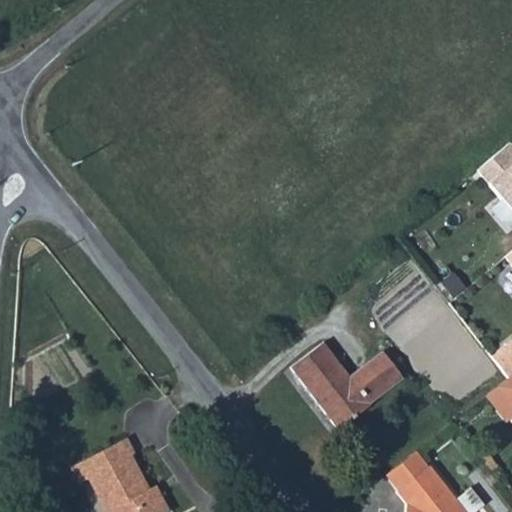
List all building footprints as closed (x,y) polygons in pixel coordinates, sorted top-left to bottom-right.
[(511,151),(505,143),(473,169),(497,197),(485,207),(507,234),(511,229),(511,151)] [(511,248),(502,257),(511,269),(511,248)] [(297,371),(333,417),(365,392),(364,389),(397,362),(377,336),(343,363),(317,330),(284,355),(297,371)] [(511,338),(510,336),(487,354),(500,371),(511,361),(511,338)] [(511,361),(500,371),(492,377),(501,389),(511,380),(511,361)] [(511,380),(501,389),(511,402),(511,380)] [(75,468),(83,483),(92,478),(111,511),(170,511),(161,494),(155,497),(150,489),(132,457),(137,454),(128,439),(75,468)] [(379,465),(391,480),(420,457),(408,442),(394,454),(379,465)] [(411,498),(397,509),(394,511),(461,511),(463,510),(422,456),(420,457),(391,480),(390,482),(399,494),(404,490),(411,498)] [(399,494),(397,509),(411,498),(404,490),(399,494)]
